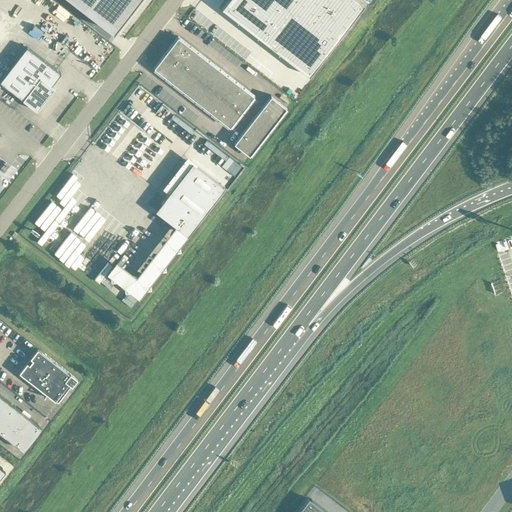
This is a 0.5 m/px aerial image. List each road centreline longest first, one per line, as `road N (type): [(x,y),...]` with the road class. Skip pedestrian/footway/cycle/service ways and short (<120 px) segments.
road 1 (motorway): [(511,8),(128,511)]
road 2 (motorway): [(302,322),(511,45)]
road 3 (unclassified): [(176,0),(0,226)]
road 4 (motorway): [(302,322),(414,237),(511,188)]
road 5 (motorway): [(157,511),(302,322)]
